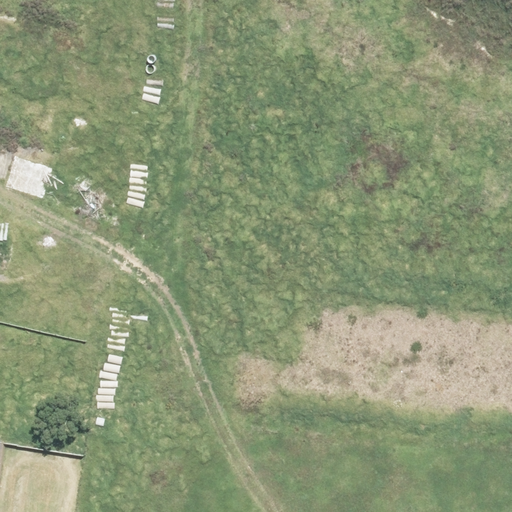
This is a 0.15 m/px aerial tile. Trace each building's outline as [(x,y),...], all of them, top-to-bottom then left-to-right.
[(0,0),(0,19),(91,48),(106,0),(0,0)] [(65,105),(0,83),(0,141),(48,158),(65,105)] [(57,170),(16,157),(6,188),(47,200),(57,170)] [(24,229),(0,220),(0,275),(8,279),(24,229)] [(0,438),(0,495),(5,496),(12,440),(0,438)]
